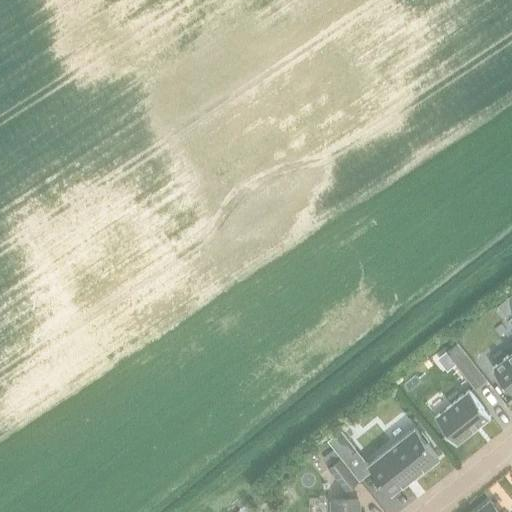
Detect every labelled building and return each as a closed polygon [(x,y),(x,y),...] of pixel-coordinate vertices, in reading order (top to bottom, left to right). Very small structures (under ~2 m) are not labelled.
[(511,292),(497,304),(506,315),(511,310),(511,292)] [(511,322),(511,350),(492,366),(511,391),(511,315),(509,318),(511,322)] [(466,354),(456,363),(474,386),(485,378),(466,354)] [(469,388),(434,416),(445,429),(456,443),(490,415),(469,388)] [(415,426),(368,463),(390,492),(411,475),(413,476),(438,456),(426,440),(427,438),(422,431),(420,432),(415,426)] [(340,428),(327,439),(342,457),(355,446),(340,428)] [(328,466),(346,488),(358,479),(340,456),(328,466)] [(358,511),(358,499),(331,499),(331,511),(358,511)] [(499,511),(490,499),(473,511),(499,511)]
